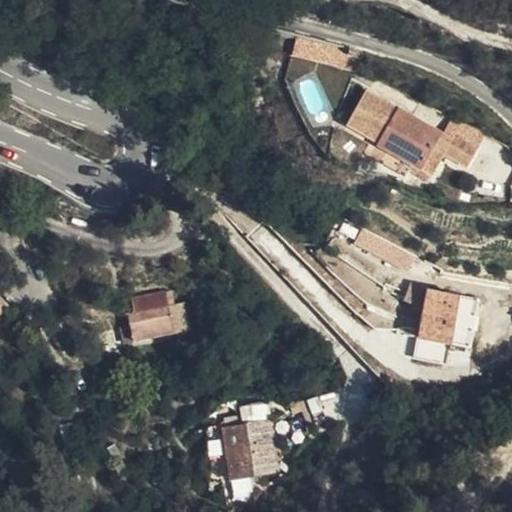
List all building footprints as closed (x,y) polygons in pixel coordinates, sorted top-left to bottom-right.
[(346,67),(350,48),(296,37),(292,57),(346,67)] [(445,143),(351,98),(334,134),(376,155),(371,167),(397,180),(403,166),(415,172),(424,153),(468,173),(478,151),(448,136),(445,143)] [(385,241),(377,254),(403,271),(411,258),(385,241)] [(0,304),(11,292),(4,284),(5,282),(0,276),(0,304)] [(448,299),(421,291),(414,337),(442,341),(448,299)] [(124,332),(170,318),(163,292),(123,304),(127,319),(121,321),(124,332)] [(258,420),(208,424),(208,478),(232,476),(233,500),(244,500),(259,473),(277,471),(275,443),(259,444),(258,420)] [(447,471),(438,483),(452,491),(460,479),(447,471)]
